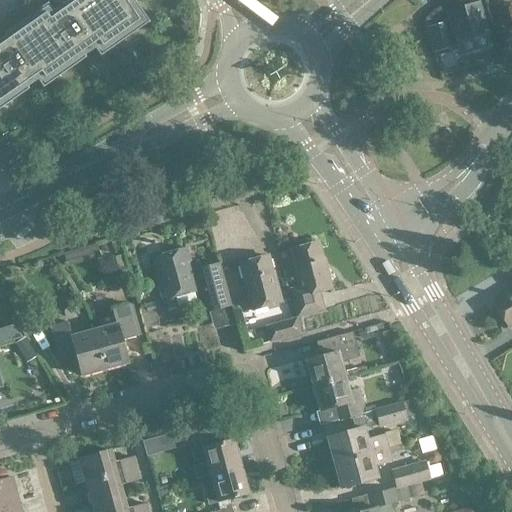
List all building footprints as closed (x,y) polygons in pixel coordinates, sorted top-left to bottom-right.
[(52,0),(4,34),(8,40),(0,45),(0,109),(28,90),(24,84),(34,77),(42,89),(85,59),(81,52),(91,45),(99,57),(136,32),(120,8),(132,0),(131,0),(52,0)] [(478,3),(447,12),(458,53),(490,44),(478,3)] [(511,4),(496,9),(499,21),(507,49),(511,47),(511,4)] [(447,49),(440,25),(426,29),(433,53),(447,49)] [(186,198),(193,197),(191,189),(184,191),(186,198)] [(316,243),(290,250),(299,287),(289,290),(296,317),(323,310),(319,292),(329,289),(316,243)] [(186,249),(151,259),(166,309),(177,306),(174,297),(198,290),(186,249)] [(279,303),(267,256),(240,263),(252,310),(279,303)] [(231,306),(219,264),(195,270),(207,313),(231,306)] [(511,276),(509,278),(511,282),(511,291),(492,303),(508,330),(511,327),(511,276)] [(93,332),(103,371),(127,365),(121,342),(136,338),(127,307),(111,311),(112,317),(99,321),(102,330),(93,332)] [(299,334),(295,319),(265,327),(269,342),(299,334)] [(103,371),(93,332),(70,339),(66,323),(50,328),(58,360),(74,355),(80,377),(103,371)] [(316,342),(320,357),(304,362),(311,386),(343,377),(339,362),(359,357),(352,333),(316,342)] [(25,337),(15,344),(26,363),(37,357),(25,337)] [(343,377),(311,386),(318,412),(334,407),(338,420),(350,417),(364,413),(363,411),(357,390),(347,393),(343,377)] [(374,410),(373,410),(378,426),(379,429),(407,421),(406,418),(414,416),(410,401),(402,403),(402,402),(374,410)] [(183,445),(199,440),(205,463),(192,467),(196,479),(209,476),(239,467),(231,440),(214,445),(208,424),(179,432),(183,445)] [(326,437),(333,463),(386,448),(383,436),(365,440),(362,427),(326,437)] [(386,448),(333,463),(341,489),(376,479),(372,466),(390,462),(386,448)] [(77,459),(90,506),(122,497),(119,485),(139,479),(133,458),(113,463),(110,450),(77,459)] [(390,471),(395,488),(406,485),(428,479),(423,462),(390,471)] [(239,467),(209,476),(219,511),(216,511),(231,511),(228,500),(247,495),(239,467)] [(0,511),(19,506),(12,478),(0,481),(0,511)] [(394,488),(398,502),(411,498),(407,485),(395,488),(394,488)] [(394,511),(392,504),(398,502),(394,488),(365,496),(369,509),(357,511),(394,511)] [(471,511),(467,495),(445,501),(447,511),(471,511)] [(126,510),(122,497),(90,506),(91,511),(147,511),(146,504),(126,510)]
